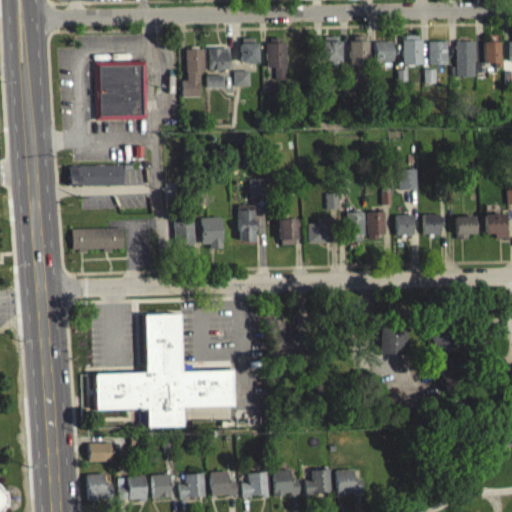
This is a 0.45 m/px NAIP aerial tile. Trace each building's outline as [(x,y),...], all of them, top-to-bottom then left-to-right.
[(418,40),(400,40),(400,70),(419,69),(418,40)] [(348,70),(366,70),(365,41),(347,41),(348,70)] [(255,43),(237,43),(238,68),(255,68),(255,43)] [(273,85),(282,86),(283,43),(265,43),(265,72),(273,72),(273,85)] [(338,43),(320,43),(319,66),(338,66),(338,43)] [(390,66),(390,46),(371,46),(371,66),(390,66)] [(444,46),(426,46),(426,70),(444,69),(444,46)] [(471,46),(453,46),(453,82),(472,81),(471,46)] [(499,69),(498,47),(481,47),(482,70),(499,69)] [(198,101),(197,78),(202,78),(201,53),(183,53),(184,86),(179,86),(179,102),(198,101)] [(225,53),(207,53),(207,75),(226,74),(225,53)] [(144,66),(92,67),(93,125),(144,124),(144,66)] [(247,91),(247,75),(231,76),(231,91),(247,91)] [(204,92),(220,92),(220,80),(204,81),(204,92)] [(68,191),(122,189),(121,169),(68,171),(68,191)] [(414,174),(396,174),(396,195),(414,194),(414,174)] [(264,202),(264,184),(248,184),(247,202),(264,202)] [(345,185),(335,186),(336,199),(346,198),(345,185)] [(324,214),(336,213),(336,198),(324,199),(324,214)] [(237,246),(253,246),(252,210),(236,211),(237,246)] [(361,246),(360,217),(344,217),(345,246),(361,246)] [(364,217),(364,242),(382,242),(382,217),(364,217)] [(437,219),(420,219),(420,239),(438,239),(437,219)] [(481,219),(482,238),(492,238),(492,243),(503,243),(502,219),(481,219)] [(410,240),(410,220),(393,220),(393,240),(410,240)] [(472,221),(451,222),(452,242),(473,241),(472,221)] [(199,249),(207,249),(208,254),(220,253),(219,222),(199,222),(199,249)] [(191,223),(172,223),(173,254),(192,254),(191,223)] [(276,224),(277,250),(294,249),(293,223),(276,224)] [(327,228),(305,229),(305,248),(328,247),(327,228)] [(120,233),(69,234),(70,256),(120,255),(120,233)] [(229,375),(177,376),(176,319),(140,320),(141,378),(91,378),(92,415),(143,414),(143,432),(179,431),(179,412),(230,411),(229,375)] [(270,362),(306,360),(305,323),(294,323),(294,331),(281,332),(281,324),(269,324),(270,362)] [(377,328),(376,359),(401,360),(402,329),(377,328)] [(451,350),(440,328),(421,338),(432,359),(451,350)] [(461,383),(455,361),(434,367),(440,389),(461,383)] [(511,452),(511,431),(497,430),(494,449),(511,452)] [(85,466),(108,466),(108,448),(85,448),(85,466)] [(296,484),(288,484),(288,474),(271,475),(272,500),(297,499),(296,484)] [(309,484),(303,485),(303,499),(328,498),(327,474),(309,475),(309,484)] [(360,498),(359,483),(352,484),(351,474),(334,475),(334,499),(360,498)] [(234,500),(234,485),(226,485),(226,476),(208,476),(209,501),(234,500)] [(239,487),(240,501),(265,500),(264,477),(246,478),(246,487),(239,487)] [(83,479),(84,504),(110,503),(109,488),(101,489),(101,478),(83,479)] [(183,488),(176,489),(177,503),(202,501),(201,478),(183,479),(183,488)] [(166,479),(148,480),(150,503),(168,502),(166,479)] [(115,491),(116,505),(143,504),(142,480),(124,481),(124,491),(115,491)]
